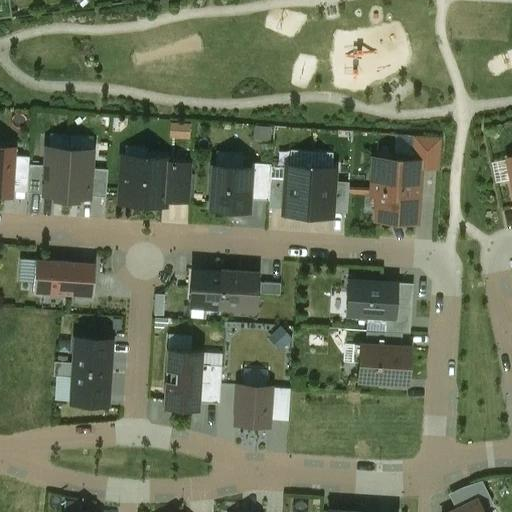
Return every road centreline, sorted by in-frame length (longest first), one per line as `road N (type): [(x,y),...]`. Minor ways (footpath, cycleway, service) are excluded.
road 1 (residential): [(144,256),(192,237),(438,259),(445,278),(427,477)]
road 2 (residential): [(144,256),(135,440)]
road 3 (residential): [(261,471),(427,477)]
road 4 (residential): [(0,223),(112,231),(144,256)]
road 5 (residential): [(129,491),(211,486),(261,471)]
road 6 (residential): [(261,471),(135,440)]
road 7 (residential): [(135,440),(12,454)]
road 8 (residential): [(12,454),(43,471),(129,491)]
